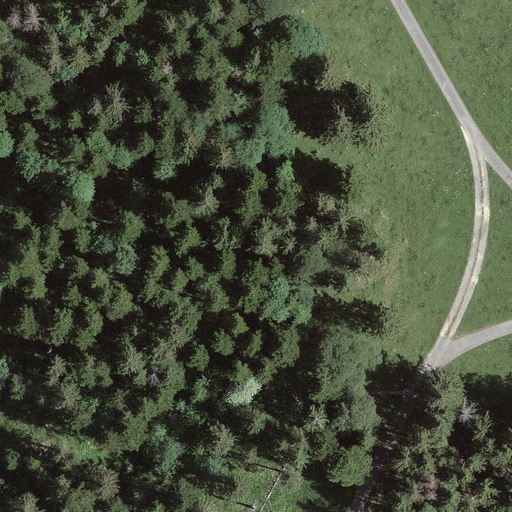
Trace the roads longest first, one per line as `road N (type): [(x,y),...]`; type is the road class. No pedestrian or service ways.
road 1 (track): [(511,180),(473,136),(482,213),(469,285),(442,359)]
road 2 (track): [(361,511),(411,403),(442,359),(511,330)]
road 3 (track): [(401,0),(473,136)]
